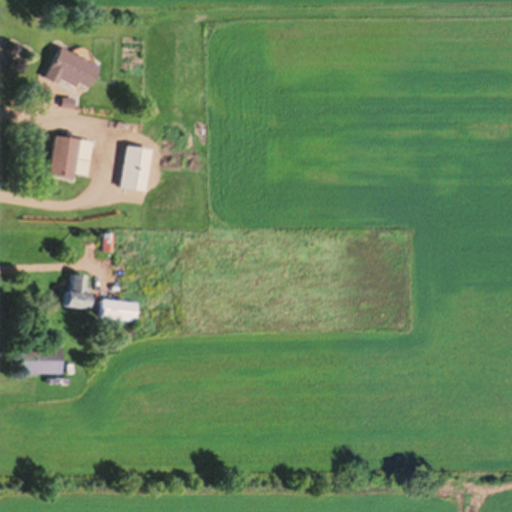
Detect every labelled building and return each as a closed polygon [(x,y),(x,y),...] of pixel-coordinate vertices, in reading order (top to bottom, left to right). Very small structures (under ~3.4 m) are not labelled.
[(83,92),(97,66),(58,45),(44,72),(83,92)] [(73,179),(75,158),(88,159),(91,139),(50,135),(45,176),(73,179)] [(143,191),(148,147),(123,145),(118,188),(143,191)] [(87,275),(67,273),(64,307),(84,309),(87,275)] [(97,317),(133,321),(135,301),(98,298),(97,317)] [(18,374),(59,374),(59,346),(18,346),(18,374)]
